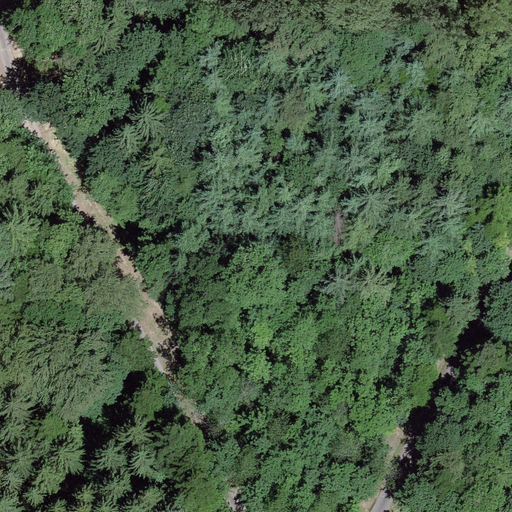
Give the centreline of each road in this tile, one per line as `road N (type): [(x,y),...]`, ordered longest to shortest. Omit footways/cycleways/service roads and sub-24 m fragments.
road 1 (track): [(2,0),(15,88),(177,404),(247,511)]
road 2 (track): [(379,511),(468,337),(511,273)]
